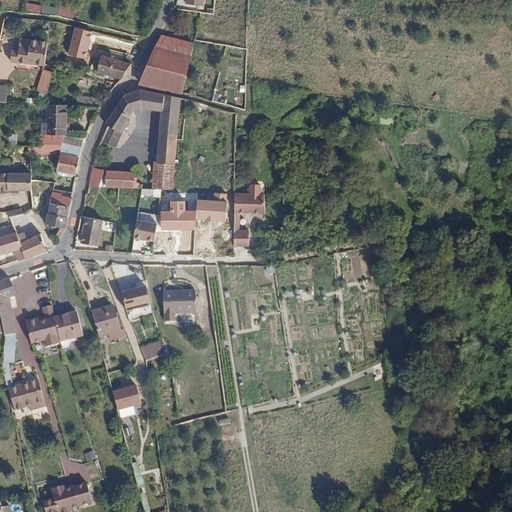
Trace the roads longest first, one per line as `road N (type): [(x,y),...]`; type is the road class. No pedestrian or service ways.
road 1 (track): [(146,260),(316,254),(454,206)]
road 2 (residential): [(170,0),(104,115),(63,252)]
road 3 (track): [(257,511),(219,271)]
road 4 (track): [(387,364),(297,401),(241,411)]
